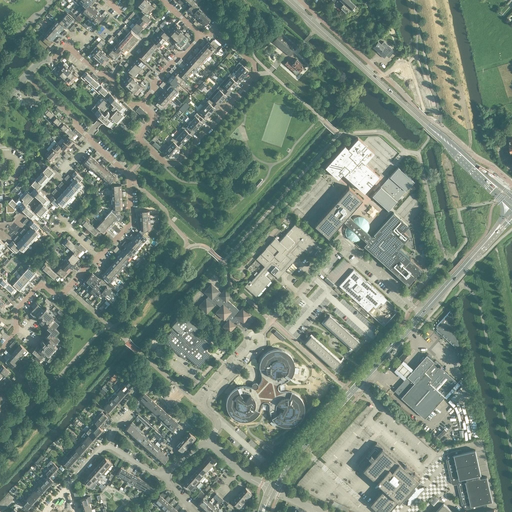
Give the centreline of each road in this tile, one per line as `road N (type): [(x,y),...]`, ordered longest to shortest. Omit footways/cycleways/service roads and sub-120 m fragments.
road 1 (tertiary): [(488,180),(287,0)]
road 2 (residential): [(225,40),(254,64),(255,75),(178,162),(167,163),(138,137),(157,115),(143,102)]
road 3 (tertiary): [(270,489),(421,313)]
road 4 (unclassified): [(298,293),(343,246),(421,313)]
road 5 (residential): [(100,256),(130,226),(129,175),(90,141)]
road 6 (unclassified): [(208,440),(218,423),(205,397),(256,341)]
